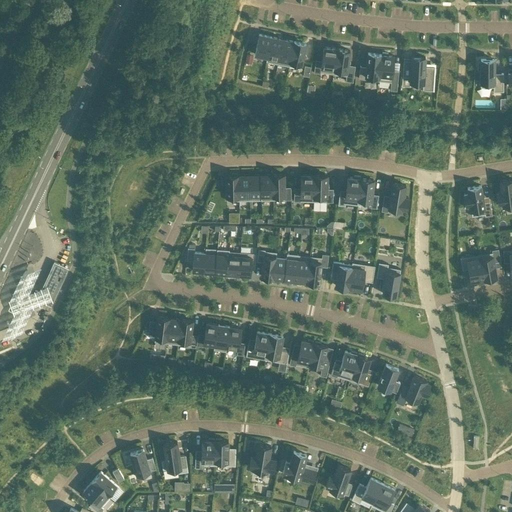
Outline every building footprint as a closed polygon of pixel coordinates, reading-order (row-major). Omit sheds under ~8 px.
[(255,54),(267,57),(272,36),(259,34),(255,54)] [(267,57),(266,61),(278,64),(283,39),(272,36),(267,57)] [(289,66),(294,41),(283,39),(278,64),(289,66)] [(294,41),(289,66),(301,68),(306,43),(294,41)] [(333,74),(337,48),(324,47),(322,61),(315,60),(314,72),(320,73),(320,72),(333,74)] [(333,74),(346,76),(345,81),(353,82),(355,65),(348,64),(350,50),(337,48),(333,74)] [(378,79),(377,79),(377,81),(391,82),(390,90),(396,91),(399,71),(392,70),(394,55),(388,55),(388,53),(382,52),(382,54),(381,54),(378,79)] [(365,78),(377,79),(378,79),(381,54),(368,53),(366,67),(360,66),(359,78),(365,79),(365,78)] [(410,82),(423,83),(422,90),(433,91),(435,67),(425,66),(425,57),(411,56),(410,82)] [(480,87),(493,87),(493,91),(503,91),(503,73),(494,73),(494,59),(480,59),(480,61),(477,61),(477,70),(480,70),(480,87)] [(238,201),(238,175),(237,175),(237,173),(231,173),(231,175),(226,175),(226,201),(238,201)] [(273,200),(272,174),(261,175),(261,200),(273,200)] [(284,174),(272,174),(273,200),(291,199),(291,187),(284,187),(284,174)] [(294,187),(294,201),(313,201),(314,175),(301,174),(300,188),(294,187)] [(238,201),(250,200),(249,175),(238,175),(238,201)] [(261,175),(249,175),(250,200),(261,200),(261,175)] [(314,175),(313,201),(332,202),(333,189),(327,189),(327,175),(314,175)] [(358,203),(361,178),(360,178),(360,176),(354,175),(354,177),(347,177),(346,190),(340,189),(338,205),(345,206),(345,203),(358,205),(358,204),(358,203)] [(374,180),(361,178),(358,203),(358,204),(370,205),(370,207),(377,208),(378,194),(372,194),(374,180)] [(511,178),(500,180),(501,191),(496,192),(498,204),(502,203),(503,208),(511,207),(511,178)] [(401,210),(402,208),(406,209),(408,197),(403,197),(405,185),(392,182),(390,195),(384,194),(381,211),(387,212),(388,208),(401,210)] [(490,201),(483,202),(481,185),(467,187),(468,193),(463,194),(465,205),(470,204),(472,216),(484,214),(485,216),(492,215),(490,201)] [(193,261),(192,270),(204,271),(205,253),(194,252),(195,244),(189,244),(189,248),(188,248),(186,260),(193,261)] [(205,253),(204,271),(215,272),(217,249),(205,248),(205,253)] [(217,249),(215,272),(227,273),(228,251),(229,251),(229,250),(217,249)] [(261,276),(273,277),(275,257),(276,257),(276,252),(265,251),(265,249),(258,249),(257,261),(263,262),(261,276)] [(227,273),(238,274),(240,252),(229,251),(228,251),(227,273)] [(480,258),(484,278),(497,276),(495,264),(501,263),(498,251),(492,252),(493,255),(480,258)] [(256,253),(240,252),(238,274),(250,275),(250,268),(255,269),(256,253)] [(284,279),(296,280),(299,255),(287,253),(286,258),(287,258),(284,279)] [(322,257),(310,256),(307,281),(307,283),(313,284),(313,282),(319,283),(321,266),(327,267),(328,254),(322,254),(322,257)] [(471,281),(484,278),(480,258),(479,254),(460,257),(462,269),(468,268),(471,281)] [(307,281),(310,256),(299,255),(296,280),(307,281)] [(275,257),(273,277),(284,279),(287,258),(286,258),(276,257),(275,257)] [(352,264),(333,261),(330,278),(336,280),(335,285),(348,287),(352,264)] [(348,287),(361,289),(365,264),(352,262),(352,264),(348,287)] [(385,278),(382,293),(396,295),(400,269),(388,267),(388,264),(378,262),(376,277),(385,278)] [(54,303),(69,270),(55,264),(53,269),(44,289),(49,287),(54,303)] [(34,310),(54,303),(49,287),(44,289),(53,269),(22,275),(9,302),(15,315),(5,340),(23,335),(34,310)] [(166,343),(169,317),(158,316),(156,330),(149,329),(148,336),(155,337),(154,341),(166,343)] [(166,343),(177,344),(181,319),(169,317),(166,343)] [(192,320),(181,319),(177,344),(188,346),(188,347),(195,348),(196,345),(197,335),(191,334),(192,320)] [(215,345),(218,324),(206,322),(204,334),(198,333),(198,335),(197,335),(196,345),(202,346),(203,343),(214,345),(215,345)] [(226,351),(226,349),(225,349),(229,326),(218,324),(215,345),(214,345),(213,349),(226,351)] [(241,328),(229,326),(225,349),(226,349),(237,351),(237,354),(243,355),(245,343),(239,342),(241,328)] [(246,356),(265,359),(270,333),(257,331),(254,344),(248,343),(246,356)] [(283,336),(270,333),(265,359),(287,364),(289,351),(280,349),(283,336)] [(296,364),(308,367),(314,342),(313,342),(314,340),(308,339),(307,341),(301,340),(298,353),(292,352),(289,364),(295,365),(296,364)] [(314,342),(308,367),(321,370),(320,375),(326,377),(330,360),(324,359),(327,345),(320,344),(321,342),(315,341),(315,343),(314,342)] [(337,376),(349,380),(357,354),(356,354),(357,352),(351,350),(350,352),(345,350),(341,364),(334,362),(330,375),(337,377),(337,376)] [(358,354),(357,354),(349,380),(368,385),(372,373),(366,372),(370,358),(363,356),(364,354),(358,352),(358,354)] [(398,368),(385,364),(377,385),(396,392),(400,382),(394,380),(398,368)] [(396,401),(403,404),(404,400),(416,405),(421,392),(425,394),(430,383),(425,382),(426,380),(414,375),(409,387),(403,385),(396,401)] [(405,434),(411,436),(414,428),(408,426),(405,434)] [(217,460),(217,464),(237,465),(238,448),(230,447),(231,441),(224,440),(224,438),(218,438),(218,440),(217,460)] [(198,451),(198,463),(204,463),(204,460),(217,460),(218,440),(205,440),(205,451),(198,451)] [(170,454),(164,455),(166,466),(185,464),(182,441),(169,443),(170,454)] [(260,444),(256,466),(275,469),(277,458),(271,457),(273,446),(260,444)] [(127,456),(135,477),(153,470),(149,459),(143,461),(139,451),(127,456)] [(311,467),(306,466),(309,454),(296,451),(290,473),(308,478),(311,467)] [(326,484),(330,486),(330,488),(348,494),(352,483),(346,481),(350,468),(338,464),(334,476),(329,474),(326,484)] [(118,482),(124,479),(118,468),(112,471),(118,482)] [(96,481),(114,496),(123,486),(105,471),(96,481)] [(372,477),(367,488),(361,485),(355,496),(361,499),(362,496),(374,501),(383,483),(372,477)] [(114,496),(96,481),(88,490),(98,499),(93,504),(103,511),(107,507),(105,506),(114,496)] [(394,488),(383,483),(374,501),(385,507),(384,510),(387,511),(389,511),(395,502),(389,499),(394,488)] [(307,506),(309,500),(297,496),(295,503),(307,506)] [(428,511),(430,510),(419,503),(412,511),(428,511)]
